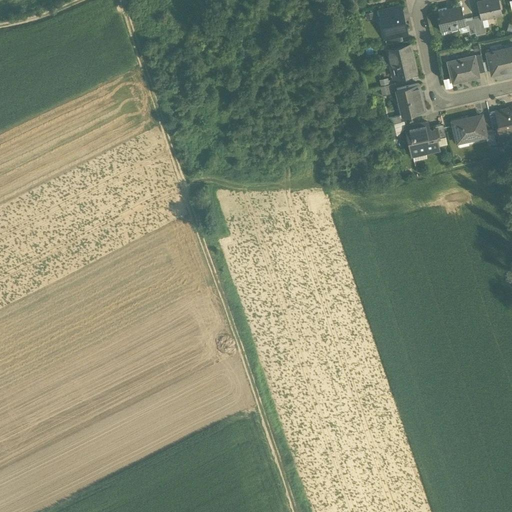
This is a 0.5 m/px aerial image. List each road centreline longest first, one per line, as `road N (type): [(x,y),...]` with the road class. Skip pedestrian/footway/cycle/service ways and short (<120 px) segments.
road 1 (track): [(300,511),(206,255)]
road 2 (track): [(123,0),(206,255)]
